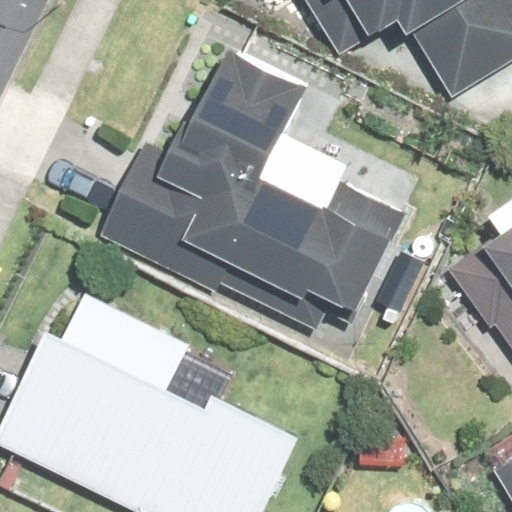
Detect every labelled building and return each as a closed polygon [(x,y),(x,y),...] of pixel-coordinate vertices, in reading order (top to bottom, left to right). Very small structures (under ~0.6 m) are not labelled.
[(511,0),(341,0),(356,25),(381,10),(392,28),(404,21),(446,93),(511,53),(511,0)] [(125,163),(92,231),(201,285),(215,257),(292,294),(296,288),(346,313),(397,212),(334,180),(320,207),(246,172),(291,81),(219,44),(199,84),(192,80),(145,174),(125,163)] [(511,195),(493,211),(511,235),(511,195)] [(38,332),(0,407),(0,442),(140,511),(259,511),(295,439),(202,393),(196,406),(161,389),(183,344),(79,293),(55,341),(38,332)] [(511,511),(511,435),(472,464),(506,511),(511,511)]
